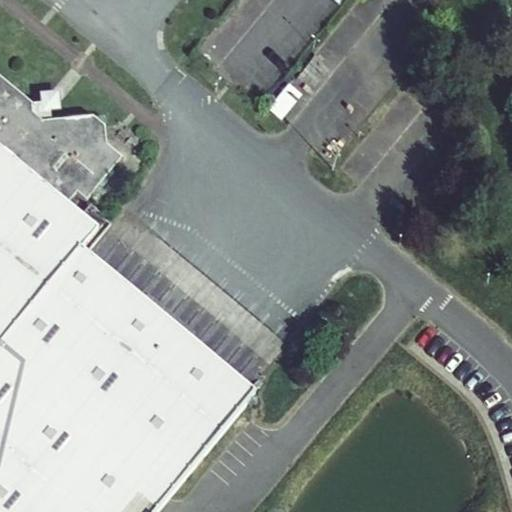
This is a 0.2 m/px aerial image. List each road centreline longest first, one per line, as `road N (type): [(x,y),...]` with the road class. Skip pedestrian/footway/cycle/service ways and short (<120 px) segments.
road 1 (unclassified): [(511,378),(85,21)]
road 2 (unknown): [(275,180),(409,0)]
